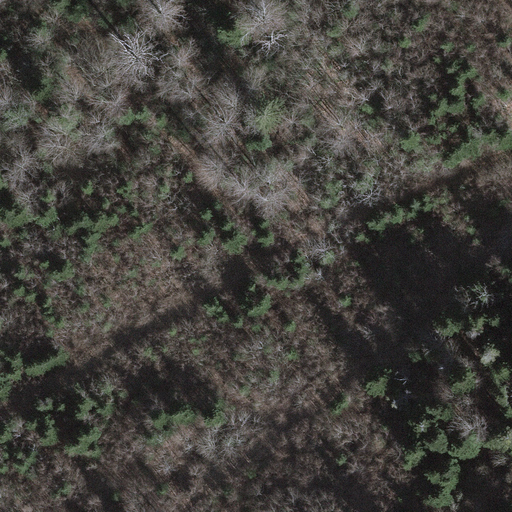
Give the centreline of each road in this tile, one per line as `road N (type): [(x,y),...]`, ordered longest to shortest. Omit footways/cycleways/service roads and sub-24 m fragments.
road 1 (track): [(0,410),(371,200),(511,150)]
road 2 (track): [(180,511),(446,295),(511,226)]
